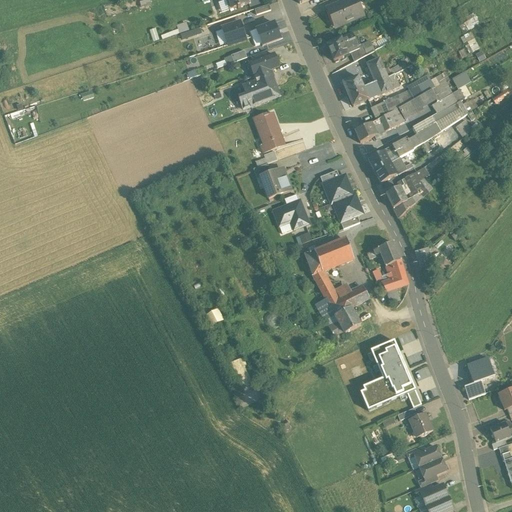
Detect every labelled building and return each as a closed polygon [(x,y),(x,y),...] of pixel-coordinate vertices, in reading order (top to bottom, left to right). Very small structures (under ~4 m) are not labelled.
[(228,0),(229,1),(232,10),(237,8),(238,9),(241,8),(241,7),(249,5),(247,0),(228,0)] [(354,0),(349,0),(328,9),(336,28),(362,17),(354,0)] [(271,11),(269,6),(255,11),(256,16),(271,11)] [(468,22),(459,27),(462,33),(467,30),(468,31),(474,28),(473,26),(478,23),(475,17),(474,14),(466,18),(468,22)] [(246,40),(240,23),(222,29),(228,46),(246,40)] [(280,40),(274,24),(256,31),(262,46),(280,40)] [(182,41),(201,33),(199,28),(180,35),(182,41)] [(464,36),(472,53),(479,49),(470,33),(464,36)] [(352,35),(326,45),(333,62),(348,56),(345,50),(357,46),(352,35)] [(369,42),(361,46),(362,48),(366,57),(374,53),(369,42)] [(357,46),(345,50),(347,54),(349,54),(358,49),(357,46)] [(366,57),(362,48),(358,49),(349,54),(353,63),(366,57)] [(265,52),(251,57),(253,63),(267,58),(265,52)] [(481,52),(475,55),(479,63),(486,60),(481,52)] [(247,60),(244,53),(232,57),(235,65),(247,60)] [(267,58),(253,63),(249,64),(254,76),(270,70),(278,67),(274,55),(267,58)] [(384,71),(379,60),(367,66),(372,78),(375,84),(387,79),(384,71)] [(396,63),(401,72),(407,69),(402,60),(396,63)] [(270,70),(254,76),(256,82),(243,87),(246,96),(250,106),(251,108),(263,103),(264,104),(268,103),(268,101),(278,98),(270,78),(273,77),(270,70)] [(429,81),(434,90),(445,84),(449,82),(444,73),(441,75),(429,81)] [(452,79),(458,90),(470,83),(464,73),(452,79)] [(358,78),(343,85),(348,96),(363,89),(361,86),(358,78)] [(375,84),(372,78),(366,81),(364,84),(361,86),(363,89),(375,84)] [(387,79),(375,84),(377,90),(380,97),(392,91),(387,79)] [(407,93),(383,104),(385,107),(388,116),(393,113),(398,111),(405,107),(404,106),(420,98),(434,90),(429,81),(407,93)] [(375,84),(363,89),(365,93),(368,92),(372,93),(377,90),(375,84)] [(431,92),(436,101),(437,103),(451,95),(445,84),(431,92)] [(363,89),(348,96),(352,107),(368,101),(365,93),(363,89)] [(451,95),(456,104),(459,103),(464,100),(459,91),(451,95)] [(431,92),(420,98),(423,106),(416,109),(418,113),(422,111),(421,109),(436,101),(431,92)] [(431,107),(437,115),(456,104),(451,95),(437,103),(431,107)] [(246,96),(239,99),(243,109),(250,106),(246,96)] [(420,98),(404,106),(405,107),(411,117),(418,113),(416,109),(423,106),(420,98)] [(416,135),(422,144),(467,115),(459,103),(456,104),(437,115),(412,128),(416,135)] [(385,107),(373,112),(377,121),(379,120),(388,116),(385,107)] [(404,121),(411,117),(405,107),(398,111),(404,121)] [(404,121),(398,111),(393,113),(399,126),(405,123),(404,121)] [(399,126),(393,113),(388,116),(393,129),(399,126)] [(273,114),(267,117),(266,115),(254,120),(256,128),(257,128),(264,146),(260,147),(263,154),(285,146),(281,136),(280,137),(276,125),(277,125),(273,114)] [(388,116),(379,120),(385,133),(393,129),(388,116)] [(370,125),(354,132),(360,144),(376,137),(370,125)] [(412,150),(422,144),(416,135),(406,141),(408,144),(412,150)] [(455,159),(460,165),(487,141),(482,135),(455,159)] [(400,143),(400,142),(392,146),(399,159),(407,155),(400,143)] [(412,151),(408,144),(405,145),(403,142),(400,143),(407,155),(412,151)] [(426,143),(421,146),(427,154),(431,151),(426,143)] [(254,163),(256,169),(267,165),(276,162),(273,153),(263,157),(264,160),(254,163)] [(383,153),(367,161),(374,173),(389,165),(383,153)] [(399,160),(389,165),(396,176),(398,176),(405,172),(412,169),(410,165),(404,169),(399,160)] [(256,169),(253,170),(257,180),(261,179),(260,178),(271,174),(267,165),(256,169)] [(389,165),(374,173),(380,185),(396,176),(389,165)] [(427,177),(421,169),(417,172),(415,174),(420,182),(425,179),(427,177)] [(271,174),(260,178),(261,179),(268,200),(280,195),(291,191),(286,177),(284,177),(281,170),(271,174)] [(320,178),(323,185),(339,179),(337,172),(320,178)] [(420,182),(415,174),(404,180),(407,185),(414,197),(419,193),(424,189),(420,182)] [(339,179),(323,185),(330,205),(333,204),(352,197),(345,177),(339,179)] [(425,179),(420,182),(424,189),(428,194),(432,190),(425,179)] [(399,188),(406,202),(414,197),(407,185),(399,188)] [(399,188),(385,196),(392,210),(400,205),(406,202),(399,188)] [(419,193),(423,199),(428,194),(424,189),(419,193)] [(406,202),(400,205),(405,214),(423,199),(419,193),(414,197),(406,202)] [(297,196),(284,200),(287,207),(299,202),(297,196)] [(333,204),(340,224),(357,217),(362,215),(355,196),(352,197),(333,204)] [(287,207),(273,213),(279,228),(290,223),(293,231),(309,225),(300,202),(299,202),(287,207)] [(400,205),(392,210),(398,221),(405,214),(400,205)] [(357,217),(340,224),(343,231),(360,224),(357,217)] [(461,230),(450,237),(454,243),(465,235),(461,230)] [(301,245),(310,242),(307,235),(298,238),(301,245)] [(346,240),(330,247),(338,267),(354,260),(346,240)] [(391,245),(374,252),(376,257),(380,255),(386,268),(400,262),(393,244),(391,245)] [(330,247),(314,253),(322,273),(338,267),(330,247)] [(427,250),(414,254),(419,271),(432,267),(427,250)] [(314,253),(305,257),(313,278),(321,273),(322,273),(314,253)] [(400,262),(386,268),(389,275),(403,270),(400,262)] [(385,283),(378,271),(374,272),(381,285),(385,283)] [(337,301),(321,273),(313,278),(326,300),(335,316),(335,317),(351,308),(351,309),(362,304),(356,291),(337,301)] [(385,283),(381,285),(386,293),(408,286),(405,277),(385,283)] [(369,300),(363,288),(356,291),(362,304),(369,300)] [(326,300),(315,306),(325,322),(335,316),(326,300)] [(351,308),(335,317),(338,322),(328,327),(335,340),(361,326),(351,309),(351,308)] [(223,321),(217,310),(205,317),(211,327),(223,321)] [(415,392),(394,342),(371,352),(383,380),(358,391),(367,412),(408,395),(415,392)] [(230,365),(243,394),(254,389),(245,368),(247,367),(244,359),(230,365)] [(495,377),(488,360),(468,368),(475,385),(481,383),(495,377)] [(469,401),(485,395),(481,383),(475,385),(464,389),(469,401)] [(255,389),(254,389),(243,394),(234,397),(240,410),(261,402),(255,389)] [(511,390),(498,396),(504,411),(511,407),(511,390)] [(422,406),(415,392),(408,395),(414,409),(422,406)] [(414,409),(397,417),(400,422),(416,415),(414,409)] [(426,422),(423,415),(418,418),(417,417),(416,418),(409,421),(412,428),(411,428),(413,434),(416,433),(418,438),(424,436),(425,435),(433,432),(430,426),(429,421),(426,422)] [(504,424),(490,430),(496,444),(510,438),(509,435),(506,429),(504,424)] [(505,441),(492,445),(493,451),(499,449),(507,447),(505,441)] [(511,444),(507,447),(499,449),(503,462),(504,462),(511,458),(511,444)] [(422,447),(406,454),(409,460),(415,458),(414,457),(425,452),(422,447)] [(425,452),(414,457),(415,458),(420,469),(441,460),(436,448),(425,452)] [(441,460),(420,469),(424,480),(425,481),(435,476),(446,471),(441,460)] [(435,476),(425,481),(424,480),(418,482),(421,489),(431,485),(437,482),(435,476)] [(421,489),(414,492),(417,498),(421,496),(421,495),(433,490),(431,485),(421,489)] [(433,490),(421,495),(421,496),(426,507),(448,498),(443,486),(433,490)] [(448,498),(426,507),(428,511),(447,511),(453,510),(448,498)]
